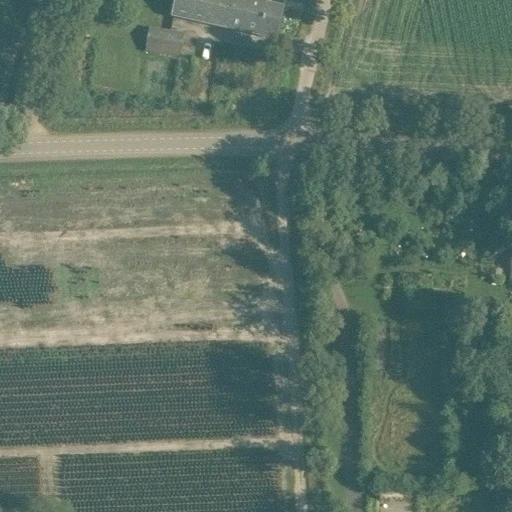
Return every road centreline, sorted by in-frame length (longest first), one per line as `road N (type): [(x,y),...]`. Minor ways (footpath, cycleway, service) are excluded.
road 1 (unclassified): [(0,155),(297,143)]
road 2 (unclassified): [(297,143),(511,152)]
road 3 (unclassified): [(297,143),(327,0)]
